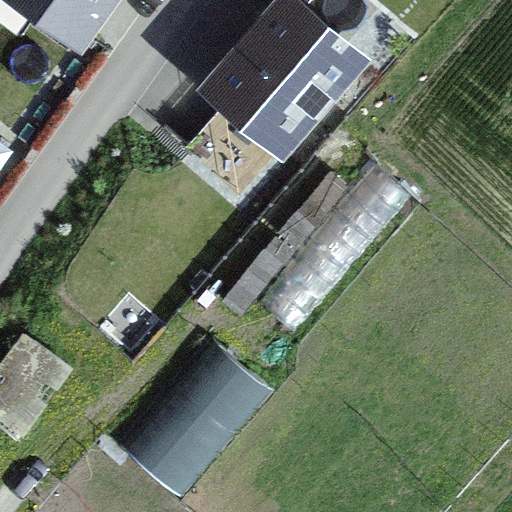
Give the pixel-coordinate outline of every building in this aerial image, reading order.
[(27,0),(78,36),(103,0),(27,0)] [(238,190),(357,53),(295,0),(283,0),(210,85),(226,99),(186,145),(238,190)] [(0,133),(0,155),(10,139),(0,133)] [(379,153),(353,181),(335,165),(231,275),(289,329),(419,190),(379,153)] [(222,329),(127,434),(184,485),(279,381),(222,329)]
